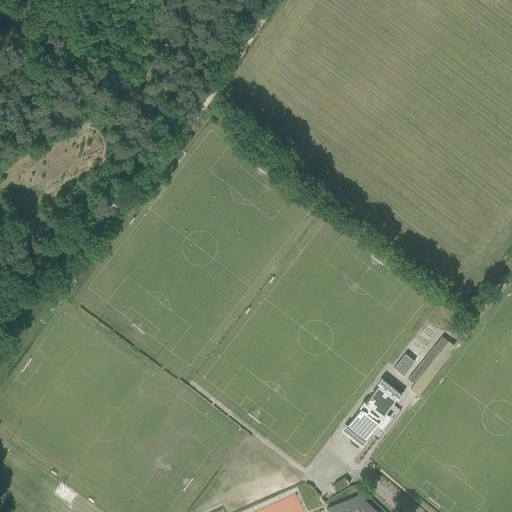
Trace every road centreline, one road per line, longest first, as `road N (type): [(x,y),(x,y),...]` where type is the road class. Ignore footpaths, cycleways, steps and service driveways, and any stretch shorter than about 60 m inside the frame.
road 1 (track): [(0,314),(139,189),(189,129)]
road 2 (track): [(189,129),(0,6)]
road 3 (track): [(189,129),(277,0)]
